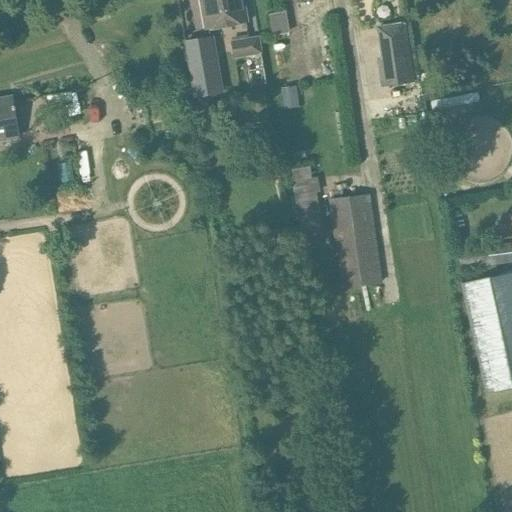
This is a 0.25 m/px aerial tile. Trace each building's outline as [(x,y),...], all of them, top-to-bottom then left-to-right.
[(247,23),(243,0),(199,0),(205,30),(247,23)] [(414,81),(405,24),(377,28),(386,85),(414,81)] [(213,35),(184,41),(193,98),(208,96),(203,69),(219,66),(213,35)] [(262,55),(259,36),(232,40),(235,60),(262,55)] [(296,86),(281,88),(284,109),(299,107),(296,86)] [(0,140),(18,137),(11,98),(0,99),(0,140)] [(295,195),(298,212),(319,209),(317,192),(295,195)] [(381,282),(369,195),(329,200),(342,287),(381,282)] [(484,267),(486,277),(502,274),(500,264),(511,262),(511,253),(511,245),(455,253),(458,270),(484,267)] [(239,273),(225,275),(228,290),(241,288),(239,273)]
